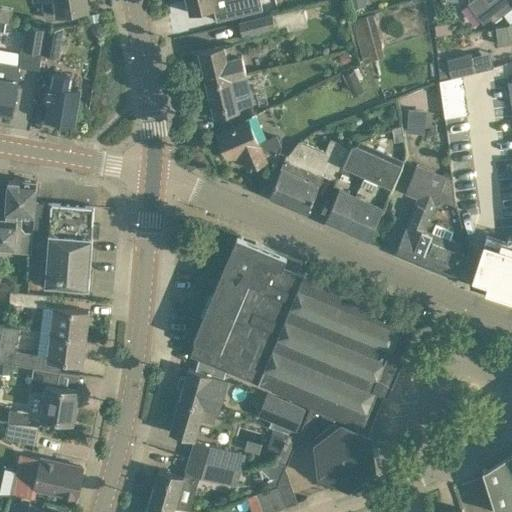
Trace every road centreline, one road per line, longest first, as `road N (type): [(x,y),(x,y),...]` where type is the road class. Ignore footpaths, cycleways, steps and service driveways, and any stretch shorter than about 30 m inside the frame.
road 1 (residential): [(511,317),(153,172)]
road 2 (tertiary): [(101,511),(136,368),(153,172)]
road 3 (residential): [(511,398),(436,473),(323,511)]
road 4 (tertiary): [(153,172),(154,110),(134,0)]
road 5 (tertiary): [(153,172),(0,146)]
